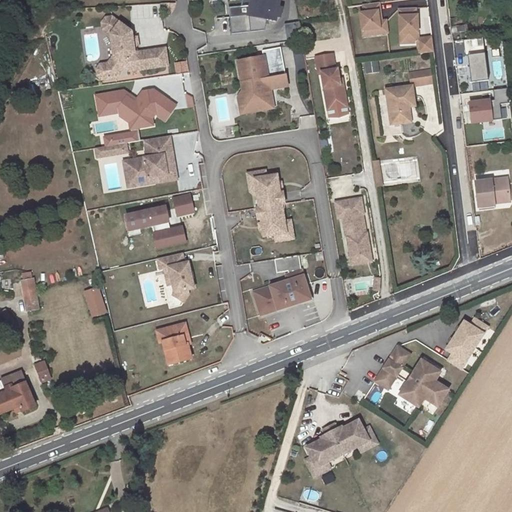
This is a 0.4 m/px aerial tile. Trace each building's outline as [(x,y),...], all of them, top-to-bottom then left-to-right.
[(231,8),(233,33),(268,30),(267,23),(289,21),(287,0),(256,0),(257,5),(231,8)] [(123,65),(128,69),(163,65),(160,47),(133,51),(133,45),(131,36),(131,30),(111,15),(105,16),(101,21),(102,27),(110,33),(112,54),(108,61),(99,62),(96,67),(97,73),(102,77),(115,75),(123,65)] [(302,41),(300,23),(287,25),(289,42),(302,41)] [(433,37),(418,39),(420,54),(434,52),(433,37)] [(466,52),(486,51),(485,39),(466,41),(466,52)] [(243,90),(238,97),(240,108),(272,102),(271,95),(268,93),(270,90),(288,87),(281,48),(263,51),(264,57),(238,61),(243,90)] [(333,54),(316,57),(319,73),(322,73),(327,105),(344,102),(341,86),(344,85),(343,79),(340,80),(338,69),(336,70),(333,54)] [(490,55),(469,56),(470,83),(492,82),(490,55)] [(175,62),(176,74),(189,73),(188,61),(175,62)] [(374,73),(373,62),(366,63),(367,74),(374,73)] [(412,87),(386,91),(392,125),(412,122),(410,111),(408,111),(407,108),(416,106),(413,87),(433,84),(431,70),(410,74),(412,87)] [(327,105),(328,110),(348,107),(344,85),(341,86),(344,102),(327,105)] [(119,90),(95,94),(97,107),(106,105),(107,110),(118,109),(118,111),(131,120),(133,127),(152,124),(151,117),(155,112),(157,114),(167,99),(152,89),(142,90),(136,99),(134,101),(119,90)] [(123,89),(119,90),(134,101),(136,99),(123,89)] [(509,89),(495,92),(497,105),(511,103),(509,89)] [(195,108),(194,95),(187,95),(188,108),(195,108)] [(218,99),(222,109),(227,107),(224,97),(218,99)] [(157,114),(165,119),(175,104),(167,99),(157,114)] [(495,100),(470,102),(472,124),(497,122),(495,100)] [(240,108),(241,114),(273,108),(272,102),(240,108)] [(97,107),(99,114),(118,111),(118,109),(107,110),(106,105),(97,107)] [(129,121),(130,128),(133,127),(131,120),(118,111),(119,114),(129,121)] [(315,116),(300,116),(300,130),(316,130),(315,116)] [(236,128),(216,131),(218,140),(237,137),(236,128)] [(144,139),(145,148),(171,144),(169,135),(144,139)] [(153,175),(154,182),(176,178),(174,164),(170,164),(169,159),(172,155),(171,144),(145,148),(146,156),(128,159),(130,170),(140,177),(153,175)] [(128,159),(123,160),(127,186),(154,182),(153,175),(140,177),(130,170),(128,159)] [(373,163),(377,188),(382,187),(378,162),(373,163)] [(268,171),(250,174),(252,192),(258,191),(257,179),(268,177),(268,171)] [(280,184),(279,176),(268,177),(257,179),(258,191),(261,208),(283,205),(286,205),(285,193),(282,194),(281,189),(280,184)] [(478,208),(495,206),(495,204),(494,201),(510,199),(508,180),(476,183),(478,208)] [(192,193),(174,198),(179,218),(197,213),(192,193)] [(364,215),(362,199),(336,203),(338,219),(343,218),(346,238),(348,238),(351,258),(371,255),(368,240),(364,240),(364,234),(366,234),(363,215),(364,215)] [(264,230),(265,238),(276,236),(287,234),(286,222),(283,205),(261,208),(258,209),(259,220),(262,220),(263,224),(264,230)] [(153,225),(157,248),(186,242),(182,227),(171,229),(169,221),(170,221),(166,206),(137,212),(141,228),(153,225)] [(137,212),(126,215),(130,230),(141,228),(137,212)] [(276,236),(277,242),(294,240),(292,222),(286,222),(287,234),(276,236)] [(184,263),(182,253),(158,258),(160,269),(164,268),(169,267),(172,284),(174,292),(172,295),(183,302),(188,294),(187,290),(194,288),(192,278),(190,272),(188,262),(184,263)] [(351,258),(352,266),(372,263),(371,255),(351,258)] [(278,272),(299,270),(298,260),(277,261),(278,272)] [(164,268),(168,285),(172,284),(169,267),(164,268)] [(32,271),(23,274),(24,280),(34,278),(32,271)] [(303,277),(271,287),(278,310),(311,299),(303,277)] [(34,280),(23,282),(28,311),(39,309),(34,280)] [(93,318),(110,313),(102,287),(85,292),(93,318)] [(5,310),(0,314),(0,320),(11,333),(19,327),(5,310)] [(458,318),(442,350),(447,353),(444,361),(462,370),(484,323),(471,317),(468,323),(458,318)] [(162,342),(168,365),(191,359),(188,344),(185,345),(183,337),(188,336),(185,324),(164,329),(167,340),(162,342)] [(164,329),(157,331),(160,342),(162,342),(167,340),(164,329)] [(398,346),(389,360),(402,368),(411,353),(398,346)] [(425,397),(439,406),(449,389),(436,380),(441,371),(422,359),(413,373),(424,379),(419,387),(409,380),(401,395),(420,406),(425,397)] [(389,360),(385,367),(397,375),(402,368),(389,360)] [(36,364),(41,384),(53,381),(48,361),(36,364)] [(385,367),(376,381),(389,389),(397,375),(385,367)] [(424,379),(413,373),(409,380),(419,387),(424,379)] [(3,394),(0,395),(0,414),(20,406),(23,412),(36,406),(26,383),(13,389),(12,385),(6,387),(8,394),(4,396),(3,394)] [(327,463),(359,446),(370,441),(365,430),(360,420),(352,424),(348,426),(343,429),(342,427),(339,429),(325,436),(321,438),(322,439),(318,442),(313,444),(306,448),(311,458),(316,468),(327,463)] [(339,429),(336,423),(322,430),(325,436),(339,429)] [(359,446),(362,452),(379,444),(370,427),(365,430),(370,441),(359,446)] [(305,460),(314,477),(330,468),(327,463),(316,468),(311,458),(305,460)]
